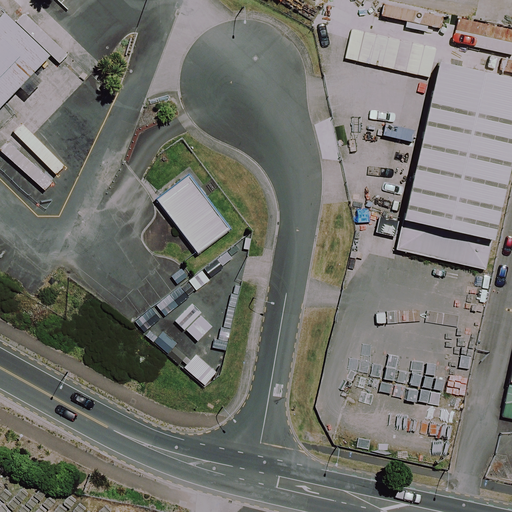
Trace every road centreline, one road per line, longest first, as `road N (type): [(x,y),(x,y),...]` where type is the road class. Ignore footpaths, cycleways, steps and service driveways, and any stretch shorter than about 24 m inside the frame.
road 1 (unclassified): [(255,471),(300,221),(276,124),(245,78)]
road 2 (secondary): [(255,471),(125,437),(0,368)]
road 3 (secondary): [(412,511),(255,471)]
